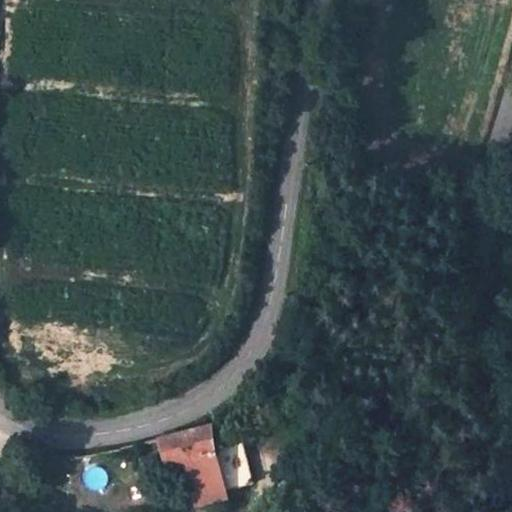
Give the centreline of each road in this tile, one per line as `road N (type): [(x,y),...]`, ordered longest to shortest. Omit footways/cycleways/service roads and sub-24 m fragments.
road 1 (unclassified): [(312,0),(274,268),(237,372),(164,418),(85,440),(0,429)]
road 2 (unclassified): [(511,450),(492,346),(485,217),(511,101)]
